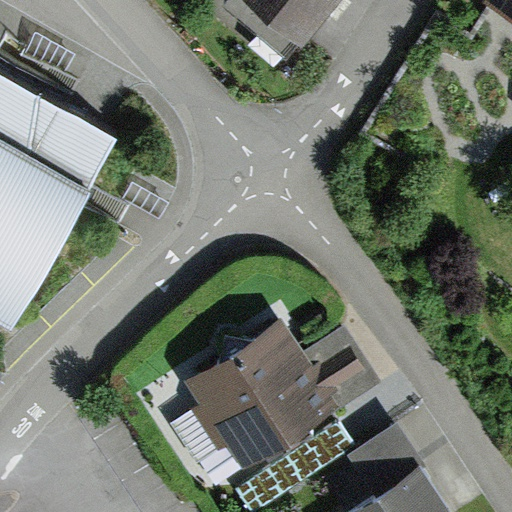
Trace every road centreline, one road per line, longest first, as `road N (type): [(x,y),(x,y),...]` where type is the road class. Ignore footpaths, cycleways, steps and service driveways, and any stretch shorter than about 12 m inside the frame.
road 1 (residential): [(257,174),(312,225),(509,511)]
road 2 (residential): [(0,419),(257,174)]
road 3 (residential): [(114,0),(257,174)]
road 4 (residential): [(257,174),(359,58),(397,0)]
